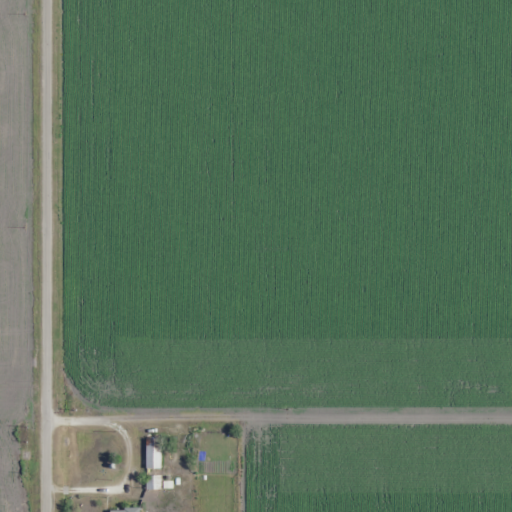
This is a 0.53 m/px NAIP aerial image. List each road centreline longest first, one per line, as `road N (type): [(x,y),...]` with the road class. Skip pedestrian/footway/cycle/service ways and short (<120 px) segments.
road 1 (residential): [(46,511),(45,0)]
road 2 (residential): [(47,420),(511,418)]
